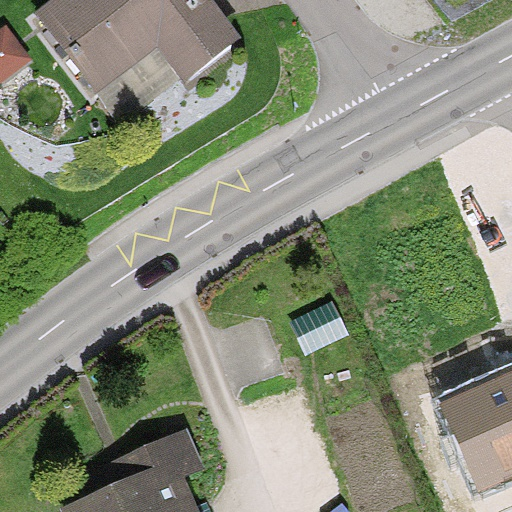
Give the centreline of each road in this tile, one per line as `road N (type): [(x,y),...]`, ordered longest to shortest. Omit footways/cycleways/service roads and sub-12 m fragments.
road 1 (secondary): [(0,365),(89,295),(392,118)]
road 2 (residential): [(311,0),(392,118)]
road 3 (secondary): [(392,118),(503,59)]
